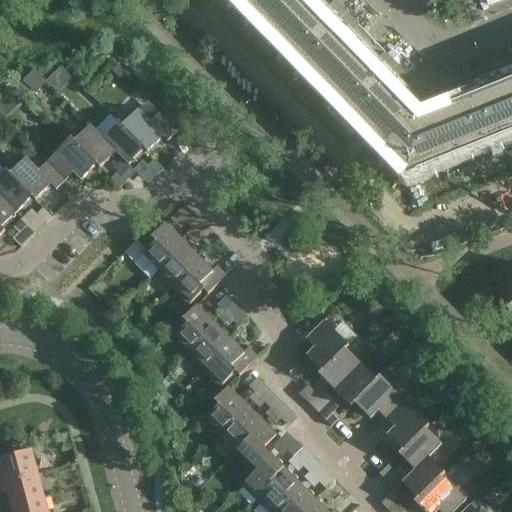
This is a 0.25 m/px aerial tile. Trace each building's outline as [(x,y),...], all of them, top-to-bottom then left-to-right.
[(235,0),(362,129),(372,139),(408,177),(511,134),(511,58),(439,88),(447,109),(419,120),(398,98),(414,83),(333,0),(235,0)] [(134,107),(118,123),(144,149),(144,150),(147,153),(163,138),(167,142),(177,133),(158,114),(150,123),(134,107)] [(87,123),(71,139),(97,165),(96,165),(100,169),(115,153),(116,152),(102,139),(103,139),(87,123)] [(118,123),(103,139),(102,139),(116,152),(115,153),(128,166),(144,150),(144,149),(118,123)] [(71,139),(46,163),(65,181),(73,173),(81,181),(96,165),(97,165),(71,139)] [(22,155),(6,172),(32,197),(32,198),(35,201),(51,186),(56,191),(65,181),(46,163),(38,171),(22,155)] [(157,175),(163,169),(154,160),(148,166),(157,175)] [(6,172),(0,177),(0,196),(17,213),(32,198),(32,197),(6,172)] [(119,189),(126,182),(117,173),(110,179),(119,189)] [(0,196),(0,228),(1,229),(1,228),(17,213),(0,196)] [(46,224),(52,217),(43,208),(36,215),(46,224)] [(191,230),(200,221),(194,215),(185,224),(191,230)] [(155,242),(143,255),(134,263),(150,279),(155,274),(158,271),(159,271),(172,258),(168,254),(181,241),(165,225),(151,238),(155,242)] [(207,246),(216,237),(210,230),(201,239),(207,246)] [(21,248),(28,242),(18,233),(12,239),(21,248)] [(158,271),(155,274),(171,290),(188,274),(184,269),(196,256),(181,241),(168,254),(172,258),(159,271),(158,271)] [(188,274),(171,290),(188,306),(203,290),(207,295),(225,276),(216,267),(212,271),(196,256),(184,269),(188,274)] [(223,312),(232,302),(226,296),(216,305),(223,312)] [(190,352),(191,353),(204,340),(199,335),(212,322),(196,306),(183,320),(187,324),(174,337),(190,352)] [(239,327),(248,318),(241,312),(232,321),(239,327)] [(306,356),(321,371),(322,372),(345,349),(348,346),(323,321),(305,340),(313,348),(306,356)] [(204,340),(191,353),(190,352),(187,356),(203,372),(219,355),(215,351),(228,338),(212,322),(199,335),(204,340)] [(219,355),(203,372),(219,388),(235,372),(239,376),(257,358),(248,349),(243,353),(228,338),(215,351),(219,355)] [(322,372),(321,371),(318,375),(334,391),(360,365),(345,349),(322,372)] [(360,365),(334,391),(351,407),(354,404),(353,403),(376,380),(360,365)] [(376,380),(353,403),(354,404),(370,419),(377,412),(385,419),(404,401),(411,394),(386,369),(376,380)] [(254,393),(263,384),(257,378),(248,387),(254,393)] [(305,401),(314,392),(307,385),(298,394),(305,401)] [(222,434),(235,421),(231,417),(244,404),(228,388),(214,401),(219,406),(206,418),(222,434)] [(270,409),(279,400),(273,393),(264,403),(270,409)] [(404,401),(385,419),(394,427),(386,435),(402,451),(425,429),(429,426),(404,401)] [(235,421),(222,434),(218,437),(234,453),(251,437),(246,433),(259,420),(244,404),(231,417),(235,421)] [(286,425),(295,416),(289,410),(280,419),(286,425)] [(331,427),(340,418),(334,411),(324,420),(331,427)] [(251,437),(234,453),(251,469),(254,466),(253,465),(267,452),(263,448),(276,436),(259,420),(246,433),(251,437)] [(402,451),(398,454),(414,470),(414,471),(428,457),(441,445),(425,429),(402,451)] [(293,457),(302,448),(296,442),(287,451),(293,457)] [(0,475),(0,484),(39,474),(32,450),(0,459),(0,462),(3,474),(0,475)] [(267,452),(253,465),(254,466),(257,469),(242,486),(258,502),(274,485),(270,481),(283,468),(267,452)] [(309,473),(318,464),(312,457),(303,467),(309,473)] [(414,470),(401,483),(417,498),(418,499),(444,473),(428,457),(414,471),(414,470)] [(385,480),(394,471),(387,465),(378,474),(385,480)] [(274,485),(258,502),(268,511),(278,511),(290,501),(285,497),(298,484),(283,468),(270,481),(274,485)] [(325,488),(334,479),(328,473),(318,482),(325,488)] [(444,473),(418,499),(417,498),(414,502),(423,511),(436,511),(438,511),(439,511),(453,511),(465,501),(456,492),(460,489),(444,473)] [(39,474),(0,484),(0,493),(8,492),(12,506),(45,497),(39,474)] [(290,501),(278,511),(301,511),(314,499),(298,484),(285,497),(290,501)] [(48,511),(45,497),(12,506),(13,511),(48,511)] [(335,511),(334,510),(331,511),(327,511),(314,499),(301,511),(335,511)]
